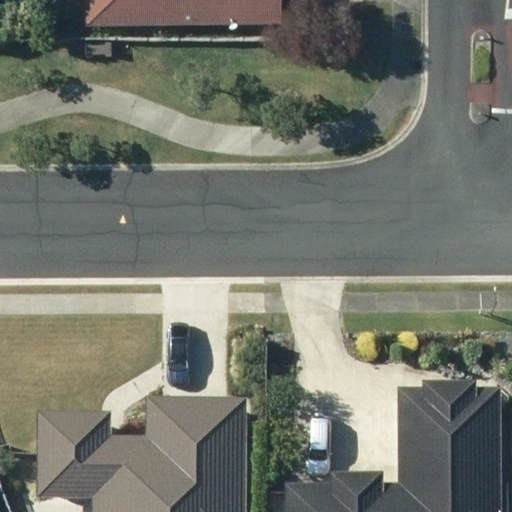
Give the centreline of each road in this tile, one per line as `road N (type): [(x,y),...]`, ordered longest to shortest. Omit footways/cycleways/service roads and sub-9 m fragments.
road 1 (residential): [(486,219),(0,214)]
road 2 (residential): [(485,0),(486,219)]
